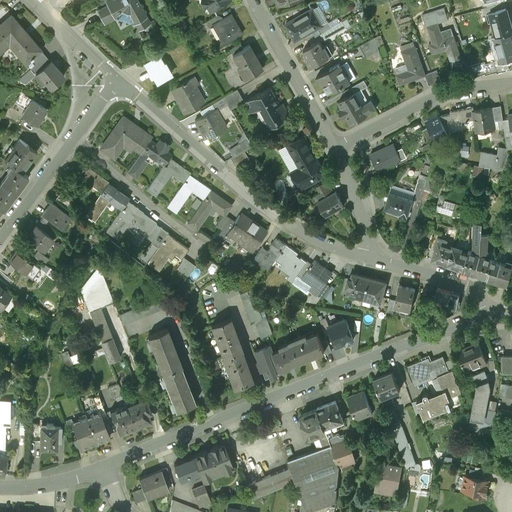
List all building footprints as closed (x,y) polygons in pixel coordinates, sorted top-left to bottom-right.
[(145,8),(142,7),(142,6),(143,3),(139,2),(138,0),(108,0),(108,3),(99,7),(105,18),(113,14),(114,15),(116,15),(131,19),(132,21),(134,20),(137,26),(141,24),(143,25),(143,23),(149,20),(145,12),(146,8),(145,8)] [(495,4),(484,7),(486,14),(489,13),(489,12),(496,10),(497,9),(495,4)] [(448,19),(445,7),(423,14),(427,26),(438,22),(448,19)] [(497,9),(496,10),(489,12),(489,13),(496,35),(493,36),(511,31),(511,27),(510,22),(506,7),(497,9)] [(312,8),(286,23),(295,39),(318,27),(322,25),(321,24),(312,8)] [(230,12),(212,22),(220,37),(222,36),(225,41),(242,32),(230,12)] [(41,48),(11,14),(0,23),(0,50),(9,43),(25,62),(30,57),(40,49),(41,48)] [(328,20),(321,24),(322,25),(318,27),(321,32),(331,27),(331,26),(328,20)] [(438,22),(427,26),(432,42),(429,43),(432,53),(446,49),(452,66),(463,62),(454,35),(443,39),(438,22)] [(331,27),(321,32),(324,38),(334,32),(331,27)] [(511,31),(493,36),(497,50),(485,53),(488,62),(494,61),(506,58),(506,59),(511,57),(511,38),(510,32),(511,31)] [(375,37),(359,45),(366,57),(379,50),(375,37)] [(319,40),(303,49),(302,51),(306,59),(307,59),(311,66),(310,66),(311,67),(329,57),(328,56),(323,47),(319,40)] [(239,42),(229,48),(232,53),(242,47),(239,42)] [(242,47),(232,53),(238,63),(236,64),(243,77),(262,67),(248,43),(242,47)] [(333,54),(327,44),(323,47),(328,56),(333,54)] [(415,45),(401,51),(407,68),(395,72),(399,84),(425,75),(425,74),(415,45)] [(40,49),(30,57),(35,63),(45,54),(40,49)] [(158,53),(144,61),(149,70),(148,70),(151,75),(153,74),(156,80),(171,72),(164,61),(163,62),(158,53)] [(45,54),(35,63),(31,67),(36,72),(50,60),(45,54)] [(506,58),(494,61),(497,70),(496,70),(496,72),(509,68),(506,59),(506,58)] [(36,72),(35,73),(42,81),(45,79),(51,86),(64,75),(50,59),(50,60),(36,72)] [(482,61),(470,65),(473,75),(485,72),(485,73),(496,70),(497,70),(494,61),(488,62),(483,64),(482,61)] [(339,63),(330,68),(330,69),(316,77),(321,85),(323,83),(329,93),(350,81),(340,63),(340,64),(339,63)] [(35,74),(30,68),(17,79),(25,82),(35,74)] [(437,69),(431,71),(435,82),(441,80),(437,69)] [(431,71),(425,74),(425,75),(429,85),(435,83),(435,82),(431,71)] [(193,74),(170,87),(184,111),(204,99),(195,83),(198,82),(193,74)] [(364,79),(351,86),(355,92),(354,92),(355,93),(367,86),(364,79)] [(269,87),(243,101),(249,112),(255,108),(254,107),(258,105),(262,112),(278,103),(269,87)] [(243,101),(236,88),(224,95),(228,102),(230,107),(242,100),(243,101)] [(29,96),(21,92),(15,102),(25,108),(28,103),(25,102),(29,96)] [(354,92),(339,101),(351,123),(366,114),(361,105),(355,93),(354,92)] [(224,95),(212,102),(215,107),(216,106),(217,108),(228,102),(224,95)] [(46,107),(29,96),(25,102),(28,103),(25,108),(21,114),(36,123),(46,107)] [(371,100),(361,105),(366,114),(376,109),(371,100)] [(278,103),(262,112),(265,118),(262,120),(266,127),(285,116),(281,109),(278,103)] [(501,105),(493,106),(496,120),(503,119),(501,105)] [(215,107),(194,119),(205,137),(206,136),(209,142),(217,138),(214,132),(227,125),(217,108),(216,106),(215,107)] [(451,113),(439,115),(449,132),(454,130),(463,128),(462,121),(475,118),(473,109),(474,109),(474,107),(450,110),(451,113)] [(474,109),(473,109),(475,118),(477,131),(494,128),(491,107),(474,109)] [(123,115),(100,147),(114,157),(126,141),(140,151),(150,138),(152,135),(123,115)] [(439,115),(426,122),(434,136),(435,139),(449,132),(439,115)] [(428,126),(423,129),(428,139),(434,136),(428,126)] [(296,186),(295,187),(294,187),(293,187),(291,188),(291,189),(290,189),(289,189),(288,190),(287,191),(286,192),(284,191),(282,191),(281,191),(279,193),(278,194),(278,196),(279,198),(280,200),(282,200),(284,200),(286,199),(287,201),(292,198),(293,198),(294,197),(295,196),(296,196),(297,196),(298,195),(299,194),(300,194),(301,193),(302,193),(303,192),(304,190),(303,188),(302,187),(327,173),(318,157),(316,158),(304,136),(302,136),(303,138),(290,146),(289,144),(287,145),(291,154),(292,153),(300,167),(291,171),(299,184),(298,184),(296,185),(296,186)] [(37,151),(19,138),(12,148),(14,149),(6,160),(12,165),(22,172),(37,151)] [(171,153),(150,138),(140,151),(127,170),(136,177),(151,155),(164,163),(169,156),(171,153)] [(247,138),(228,148),(233,155),(251,145),(247,138)] [(387,146),(387,147),(380,150),(370,154),(377,169),(406,155),(402,147),(397,149),(394,143),(387,146)] [(467,155),(468,144),(459,143),(458,154),(467,155)] [(498,153),(481,150),(479,163),(503,168),(509,153),(508,147),(507,147),(499,145),(498,153)] [(243,150),(231,157),(238,169),(250,162),(243,150)] [(164,163),(146,188),(155,194),(171,172),(183,180),(189,172),(190,171),(169,156),(164,163)] [(76,177),(66,190),(67,190),(63,196),(63,197),(70,202),(71,203),(87,181),(101,192),(108,183),(109,181),(86,164),(76,177)] [(22,172),(12,165),(7,171),(8,172),(1,182),(16,193),(28,177),(22,172)] [(183,180),(167,204),(176,211),(191,189),(204,197),(210,189),(210,188),(189,172),(183,180)] [(426,182),(418,179),(413,195),(421,198),(426,182)] [(327,180),(317,186),(320,191),(323,190),(330,186),(327,180)] [(1,182),(0,183),(0,207),(1,208),(4,210),(16,193),(1,182)] [(101,192),(86,214),(95,220),(110,199),(122,207),(128,200),(129,198),(108,183),(101,192)] [(330,186),(323,190),(327,196),(334,192),(330,186)] [(204,197),(191,215),(200,221),(212,205),(223,213),(224,214),(224,213),(231,204),(210,189),(204,197)] [(320,191),(309,198),(313,205),(318,202),(318,201),(327,196),(323,190),(320,191)] [(327,196),(318,201),(318,202),(326,215),(343,206),(335,191),(327,196)] [(403,196),(389,192),(384,208),(387,208),(400,213),(399,215),(406,218),(407,215),(408,215),(413,199),(412,199),(412,198),(403,195),(403,196)] [(70,202),(63,197),(63,196),(60,194),(56,199),(67,207),(70,202)] [(455,203),(443,200),(445,196),(441,195),(436,210),(451,215),(455,203)] [(122,207),(106,230),(117,238),(131,219),(135,222),(135,223),(148,232),(156,223),(156,222),(142,212),(142,213),(137,210),(139,208),(128,200),(122,207)] [(318,202),(313,205),(320,218),(326,215),(318,202)] [(71,217),(53,203),(49,208),(43,215),(62,229),(71,217)] [(223,213),(216,224),(221,228),(229,217),(224,213),(224,214),(223,213)] [(250,221),(239,214),(234,220),(234,221),(228,230),(245,242),(244,244),(251,250),(266,229),(251,219),(250,221)] [(200,221),(191,215),(187,221),(196,227),(200,221)] [(221,228),(215,236),(220,240),(228,230),(234,221),(234,220),(229,217),(221,228)] [(148,232),(146,234),(158,244),(166,232),(167,230),(156,223),(148,232)] [(44,230),(36,225),(27,237),(43,250),(52,238),(53,237),(44,230)] [(58,234),(48,226),(44,230),(53,237),(52,238),(54,239),(58,234)] [(158,244),(147,259),(158,267),(168,254),(172,256),(174,252),(181,257),(188,248),(166,232),(158,244)] [(451,232),(448,241),(446,240),(445,243),(452,245),(456,234),(451,232)] [(267,249),(259,260),(260,260),(268,266),(268,267),(268,268),(274,260),(286,244),(276,237),(267,249)] [(446,240),(437,237),(432,255),(433,255),(432,259),(463,269),(468,253),(462,251),(463,249),(452,245),(445,243),(446,240)] [(286,244),(274,260),(284,267),(283,269),(289,273),(287,277),(292,280),(297,273),(300,269),(306,260),(301,257),(300,258),(295,254),(296,251),(286,244)] [(32,253),(22,245),(18,250),(29,258),(32,253)] [(262,246),(254,258),(259,261),(260,260),(259,260),(267,249),(262,246)] [(17,249),(9,260),(26,273),(34,262),(29,258),(18,250),(17,249)] [(48,258),(37,250),(34,254),(45,263),(48,258)] [(476,252),(469,250),(468,253),(463,269),(474,272),(480,254),(476,252)] [(480,254),(474,272),(486,276),(491,259),(492,258),(485,255),(480,254)] [(184,256),(176,267),(187,275),(195,264),(184,256)] [(491,259),(486,276),(508,283),(511,269),(511,265),(493,260),(491,259)] [(306,260),(300,269),(305,273),(311,264),(306,260)] [(325,267),(315,260),(312,264),(311,264),(305,273),(302,277),(307,280),(307,279),(313,283),(309,288),(317,293),(332,272),(331,272),(325,268),(325,267)] [(99,265),(80,288),(89,311),(99,307),(113,301),(99,265)] [(370,276),(352,272),(351,278),(348,277),(346,286),(348,287),(347,292),(356,295),(357,292),(365,294),(370,276)] [(386,281),(370,276),(365,294),(372,297),(372,299),(380,301),(381,301),(382,296),(383,296),(383,295),(385,286),(386,281)] [(10,287),(0,278),(0,286),(6,292),(10,287)] [(416,288),(399,284),(396,299),(393,312),(410,315),(416,288)] [(0,286),(0,307),(0,308),(10,295),(6,292),(0,286)] [(451,291),(438,287),(433,303),(438,304),(448,307),(451,291)] [(251,289),(240,293),(250,321),(254,320),(262,317),(251,289)] [(460,293),(451,291),(448,307),(457,309),(460,293)] [(382,296),(381,301),(380,301),(378,307),(387,309),(390,298),(390,297),(383,295),(383,296),(382,296)] [(161,297),(118,314),(123,324),(165,307),(161,297)] [(396,299),(390,298),(387,309),(387,310),(393,312),(396,299)] [(99,307),(89,311),(92,317),(102,313),(99,307)] [(262,317),(254,320),(260,337),(272,333),(265,316),(262,317)] [(230,317),(211,324),(223,355),(222,356),(233,386),(252,379),(241,349),(242,349),(230,317)] [(346,319),(329,326),(337,345),(346,341),(348,342),(352,340),(353,337),(346,319)] [(167,327),(147,335),(162,372),(162,373),(181,365),(182,365),(167,327)] [(317,332),(307,336),(306,334),(300,336),(301,339),(294,342),(293,339),(292,339),(293,342),(300,360),(302,359),(308,356),(308,357),(314,354),(324,350),(325,350),(321,341),(317,332)] [(111,337),(101,341),(109,361),(119,357),(111,337)] [(327,339),(321,341),(325,350),(324,350),(325,352),(331,350),(327,339)] [(479,341),(458,350),(466,370),(487,362),(479,341)] [(293,342),(285,345),(284,342),(278,345),(279,348),(271,351),(278,369),(280,368),(280,367),(287,365),(293,363),(293,362),(299,360),(300,360),(293,342)] [(269,344),(253,350),(264,377),(279,371),(278,369),(271,351),(269,344)] [(67,350),(62,352),(67,365),(72,363),(67,350)] [(429,356),(408,364),(407,364),(415,384),(416,384),(426,379),(432,394),(429,395),(429,393),(428,392),(427,392),(425,392),(424,392),(424,393),(423,395),(424,397),(417,400),(424,417),(425,417),(424,415),(430,412),(431,414),(436,411),(436,410),(448,405),(449,407),(452,406),(448,397),(462,391),(453,368),(449,370),(443,354),(442,355),(430,360),(429,356)] [(511,354),(503,355),(503,371),(511,370),(511,354)] [(181,365),(162,373),(162,372),(161,373),(176,410),(195,402),(181,365)] [(484,370),(473,375),(476,384),(470,417),(483,420),(485,408),(489,387),(488,380),(484,370)] [(392,371),(373,378),(381,397),(390,393),(400,389),(397,382),(395,377),(392,371)] [(511,383),(502,381),(499,393),(511,396),(511,383)] [(117,383),(107,387),(111,397),(122,393),(117,383)] [(364,388),(347,395),(356,417),(373,410),(364,388)] [(390,393),(381,397),(384,406),(392,403),(392,404),(394,403),(390,393)] [(145,398),(134,402),(135,403),(127,406),(134,426),(150,420),(147,413),(150,412),(145,398)] [(7,453),(5,453),(5,425),(10,425),(10,400),(0,400),(0,472),(4,473),(7,453)] [(335,400),(318,407),(325,427),(329,436),(333,434),(330,425),(343,419),(335,400)] [(126,403),(109,410),(115,424),(119,432),(134,426),(127,406),(126,403)] [(392,403),(384,406),(387,414),(395,411),(392,404),(392,403)] [(106,416),(101,404),(96,406),(97,411),(98,410),(101,418),(106,416)] [(318,407),(301,413),(309,436),(318,433),(321,432),(319,429),(325,427),(318,407)] [(496,410),(485,408),(483,420),(494,422),(494,419),(496,410)] [(511,411),(496,408),(496,410),(494,419),(511,422),(511,411)] [(97,411),(92,413),(91,414),(86,416),(96,442),(108,437),(101,418),(98,410),(97,411)] [(86,416),(81,418),(79,418),(72,420),(71,421),(74,428),(82,447),(96,442),(86,416)] [(71,417),(65,420),(69,431),(74,428),(71,421),(72,420),(71,417)] [(483,420),(470,417),(468,427),(492,432),(494,422),(483,420)] [(38,428),(30,428),(29,439),(28,447),(37,447),(37,444),(40,444),(40,447),(48,447),(48,448),(57,448),(57,440),(60,440),(61,426),(53,426),(53,423),(46,423),(46,425),(40,425),(40,439),(37,439),(38,428)] [(416,464),(401,425),(392,429),(406,468),(409,467),(408,468),(419,469),(420,469),(420,468),(420,465),(420,464),(419,463),(418,463),(417,463),(416,464)] [(329,436),(325,427),(319,429),(321,432),(318,433),(323,446),(331,443),(329,436)] [(344,434),(340,436),(340,434),(339,433),(338,433),(337,433),(334,434),(333,434),(329,436),(331,443),(339,466),(351,462),(354,460),(344,434)] [(323,446),(287,460),(289,466),(291,465),(296,479),(296,480),(302,499),(307,511),(307,510),(336,500),(339,472),(340,466),(339,466),(331,443),(323,446)] [(217,444),(209,448),(210,449),(206,450),(206,449),(198,452),(198,453),(193,456),(199,473),(202,479),(225,470),(224,467),(231,464),(232,467),(233,467),(224,444),(218,446),(217,444)] [(192,457),(174,463),(180,480),(181,480),(198,473),(199,473),(193,456),(192,456),(192,457)] [(351,462),(339,466),(340,466),(339,472),(353,467),(351,462)] [(401,466),(381,463),(378,476),(381,477),(379,488),(382,488),(385,492),(389,493),(393,490),(396,491),(401,466)] [(289,466),(246,483),(251,497),(296,480),(296,479),(291,465),(289,466)] [(166,467),(161,469),(165,480),(170,478),(166,467)] [(160,468),(138,477),(142,486),(146,497),(146,498),(169,489),(165,480),(161,469),(160,468)] [(485,471),(470,468),(469,476),(483,479),(485,471)] [(469,476),(465,475),(463,484),(462,484),(461,488),(463,490),(466,491),(467,490),(473,491),(472,495),(483,497),(484,493),(486,494),(488,484),(486,483),(486,479),(483,479),(469,476)] [(203,484),(192,488),(196,500),(208,495),(203,484)] [(142,486),(132,490),(136,502),(146,497),(142,486)] [(408,492),(402,491),(400,504),(406,505),(408,492)] [(208,495),(196,500),(198,506),(210,501),(208,495)] [(179,502),(171,498),(169,509),(175,511),(179,502)] [(307,511),(302,499),(299,511),(307,511),(307,510),(307,511)] [(181,511),(185,504),(179,502),(175,511),(181,511)]
